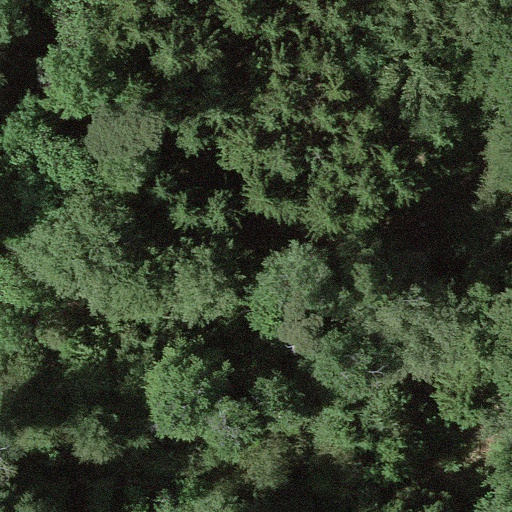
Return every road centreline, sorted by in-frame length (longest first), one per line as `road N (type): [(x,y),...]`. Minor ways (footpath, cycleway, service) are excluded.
road 1 (track): [(511,252),(408,245),(234,212),(0,213)]
road 2 (track): [(511,80),(463,191),(377,276),(246,511)]
